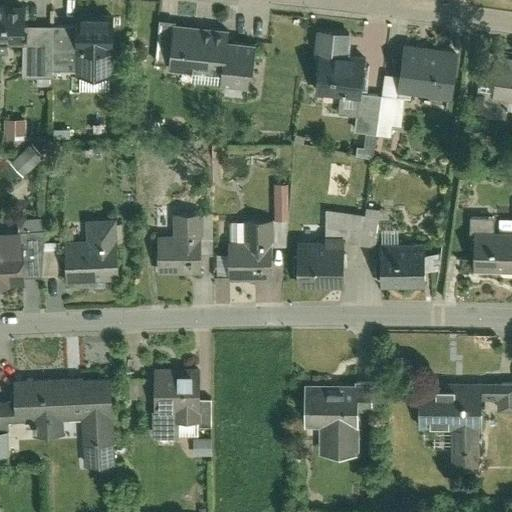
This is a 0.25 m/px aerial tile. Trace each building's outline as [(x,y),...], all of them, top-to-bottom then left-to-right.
[(24,6),(0,5),(0,52),(8,52),(8,47),(23,47),(23,36),(23,28),(24,6)] [(75,28),(74,71),(111,71),(112,16),(75,16),(75,28)] [(227,32),(174,27),(158,26),(156,51),(172,53),(170,73),(194,76),(194,73),(220,76),(218,88),(247,91),(251,45),(226,43),(227,32)] [(23,28),(23,36),(23,47),(23,77),(52,77),(52,70),(52,28),(23,28)] [(52,28),(52,70),(74,71),(75,28),(52,28)] [(452,52),(400,45),(393,95),(445,102),(452,52)] [(360,58),(316,52),(310,99),(353,105),(355,96),(360,58)] [(498,113),(500,99),(511,100),(511,60),(492,58),(487,98),(478,96),(476,110),(498,113)] [(373,98),(355,96),(353,105),(349,136),(368,139),(370,125),(373,98)] [(373,98),(370,125),(387,128),(391,101),(373,98)] [(4,117),(4,133),(25,134),(25,117),(4,117)] [(21,151),(4,165),(18,183),(35,169),(21,151)] [(274,222),(270,222),(270,250),(286,250),(285,198),(274,198),(274,222)] [(359,219),(355,247),(368,249),(373,213),(360,210),(359,219)] [(324,213),(319,241),(338,241),(338,244),(355,247),(359,219),(324,213)] [(201,242),(201,215),(171,215),(172,236),(157,237),(158,277),(202,276),(201,242)] [(212,215),(201,215),(201,242),(212,242),(212,215)] [(120,280),(115,219),(83,222),(85,241),(64,243),(67,284),(120,280)] [(464,236),(466,236),(466,233),(487,234),(487,220),(464,219),(464,236)] [(15,233),(18,233),(19,258),(24,258),(25,280),(42,279),(42,278),(42,245),(42,232),(41,220),(15,221),(15,233)] [(376,221),(376,245),(391,245),(391,221),(376,221)] [(230,286),(270,285),(270,250),(270,222),(243,222),(243,245),(229,245),(230,286)] [(0,289),(25,288),(25,280),(24,258),(19,258),(18,233),(15,233),(0,233),(0,289)] [(466,272),(511,273),(511,234),(510,234),(487,234),(466,233),(466,236),(466,272)] [(296,290),(338,289),(338,244),(338,241),(319,241),(295,241),(296,290)] [(57,245),(42,245),(42,278),(57,278),(57,245)] [(372,291),(419,291),(418,245),(391,245),(376,245),(372,245),(372,291)] [(439,266),(439,252),(423,251),(422,266),(439,266)] [(200,368),(153,368),(153,428),(196,428),(200,428),(200,402),(200,368)] [(113,468),(111,378),(13,381),(14,403),(0,403),(0,436),(6,436),(6,423),(32,422),(32,437),(63,436),(62,421),(83,421),(85,468),(113,468)] [(449,385),(413,385),(413,429),(446,429),(446,471),(474,471),(474,402),(491,402),(491,413),(511,412),(511,381),(449,381),(449,385)] [(348,386),(304,386),(305,432),(319,432),(319,457),(352,457),(351,413),(365,413),(365,383),(348,383),(348,386)] [(212,402),(200,402),(200,428),(196,428),(196,436),(211,436),(212,402)] [(211,454),(211,436),(196,436),(191,436),(191,454),(211,454)]
